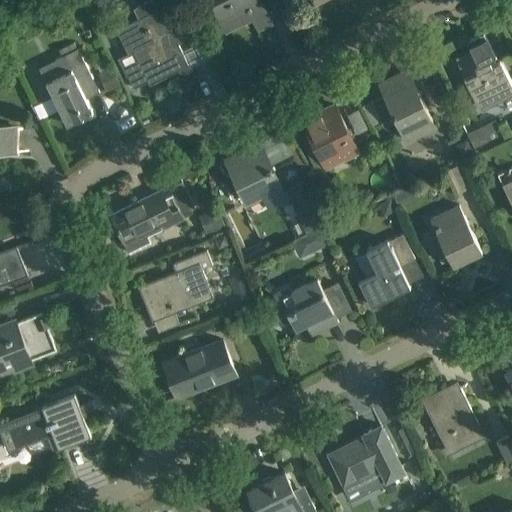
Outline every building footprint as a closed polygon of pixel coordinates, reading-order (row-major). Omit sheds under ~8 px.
[(138,20),(122,28),(137,59),(123,66),(134,88),(148,81),(150,84),(188,66),(191,72),(192,71),(183,53),(162,8),(159,10),(154,0),(148,0),(133,8),(138,20)] [(272,25),(259,0),(210,0),(222,24),(249,11),(258,31),(272,25)] [(474,55),(458,63),(478,105),(479,104),(482,110),(511,95),(511,84),(500,60),(498,61),(484,32),(467,40),(474,55)] [(68,71),(46,82),(67,125),(93,112),(79,84),(94,77),(79,48),(77,49),(74,42),(59,50),(63,56),(61,57),(68,71)] [(121,87),(111,67),(98,74),(107,94),(121,87)] [(399,87),(384,94),(393,112),(402,131),(417,124),(422,133),(435,126),(416,87),(407,69),(394,76),(399,87)] [(302,140),(315,166),(323,162),(325,166),(358,151),(335,105),(303,120),(311,136),(302,140)] [(470,133),(478,144),(498,130),(490,119),(470,133)] [(17,128),(0,127),(0,151),(17,152),(17,128)] [(458,149),(461,156),(472,151),(467,139),(461,142),(458,149)] [(240,152),(226,158),(235,176),(247,200),(262,193),(269,207),(288,198),(289,197),(292,203),(307,233),(318,228),(324,225),(327,223),(324,218),(303,176),(290,182),(282,186),(272,167),(263,149),(260,142),(240,152)] [(393,194),(396,201),(417,192),(413,184),(393,194)] [(111,215),(124,242),(130,253),(151,243),(145,232),(159,225),(160,228),(183,217),(177,204),(169,186),(111,215)] [(378,204),(383,216),(395,210),(390,198),(378,204)] [(482,251),(459,204),(430,218),(447,253),(450,260),(453,265),(482,251)] [(225,224),(218,207),(199,216),(206,232),(225,224)] [(304,234),(291,241),(299,258),(326,244),(318,228),(307,233),(304,234)] [(225,232),(214,237),(219,248),(230,244),(225,232)] [(375,272),(359,280),(371,305),(405,289),(410,286),(410,285),(405,288),(404,286),(398,274),(403,272),(400,265),(415,257),(403,233),(388,240),(387,239),(365,250),(375,272)] [(0,280),(26,270),(16,247),(0,252),(0,280)] [(212,264),(207,249),(173,263),(176,272),(139,286),(153,320),(212,296),(202,269),(212,264)] [(438,257),(441,264),(450,260),(447,253),(438,257)] [(339,321),(317,278),(292,290),(289,285),(273,294),(283,314),(287,311),(296,329),(307,324),(312,334),(339,321)] [(234,293),(238,304),(253,298),(246,282),(240,284),(234,293)] [(0,321),(16,315),(11,302),(0,306),(0,321)] [(0,371),(57,349),(42,312),(0,328),(0,371)] [(229,325),(225,315),(210,321),(214,331),(229,325)] [(235,371),(223,339),(169,361),(182,394),(216,381),(215,379),(235,371)] [(483,433),(460,386),(424,404),(447,450),(483,433)] [(91,434),(74,393),(42,406),(43,407),(0,424),(9,447),(51,430),(58,447),(91,434)] [(365,438),(330,456),(338,474),(343,483),(350,497),(390,477),(391,479),(404,472),(404,471),(390,443),(381,425),(363,434),(365,438)] [(511,460),(511,443),(508,435),(496,441),(507,463),(511,460)] [(240,501),(245,511),(249,511),(257,508),(259,511),(317,511),(304,485),(293,491),(284,473),(249,490),(251,496),(240,501)]
